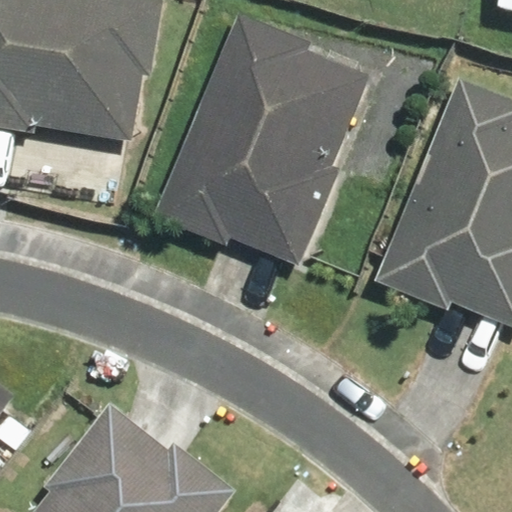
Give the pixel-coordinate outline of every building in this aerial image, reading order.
[(169,5),(140,0),(0,0),(0,129),(130,153),(142,82),(155,84),(169,5)] [(511,0),(505,0),(502,12),(511,14),(511,0)] [(315,43),(243,14),(160,222),(232,250),(235,241),(304,268),(379,81),(310,54),(315,43)] [(511,97),(461,78),(379,288),(452,317),(456,306),(511,327),(511,97)] [(0,431),(22,405),(0,386),(0,431)] [(224,511),(239,492),(176,445),(171,452),(109,406),(28,511),(224,511)]
